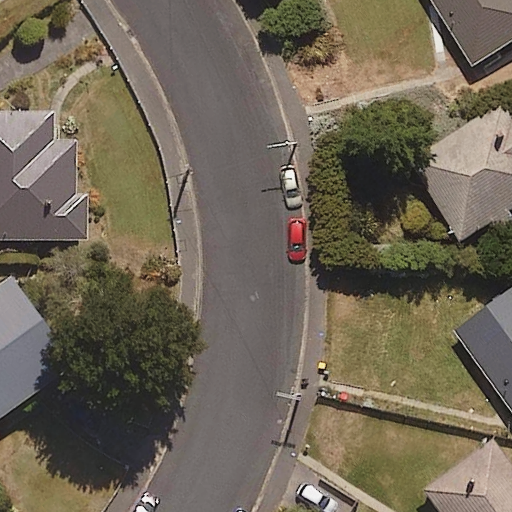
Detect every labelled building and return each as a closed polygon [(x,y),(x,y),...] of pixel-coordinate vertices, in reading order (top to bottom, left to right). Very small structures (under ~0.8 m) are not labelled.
[(511,0),(433,0),(472,64),(511,39),(511,0)] [(463,238),(494,218),(501,229),(511,221),(511,96),(413,159),(463,238)] [(54,114),(0,113),(0,239),(88,240),(89,196),(77,196),(78,143),(54,142),(54,114)] [(0,418),(75,365),(12,277),(0,286),(0,418)] [(511,288),(456,325),(511,412),(511,288)] [(511,511),(511,482),(486,447),(421,494),(434,511),(511,511)] [(351,511),(358,501),(322,477),(301,508),(306,511),(351,511)]
